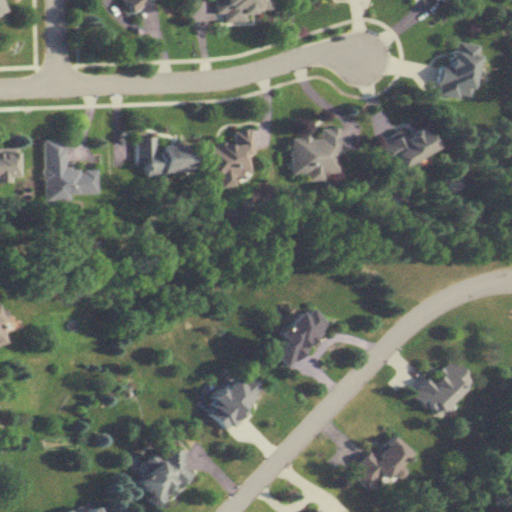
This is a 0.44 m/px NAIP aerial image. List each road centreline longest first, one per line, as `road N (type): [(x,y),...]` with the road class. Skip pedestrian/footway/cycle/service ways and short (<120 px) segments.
road 1 (residential): [(228,511),(409,322),(446,297),(511,282)]
road 2 (residential): [(0,87),(208,80),(301,55),(361,55)]
